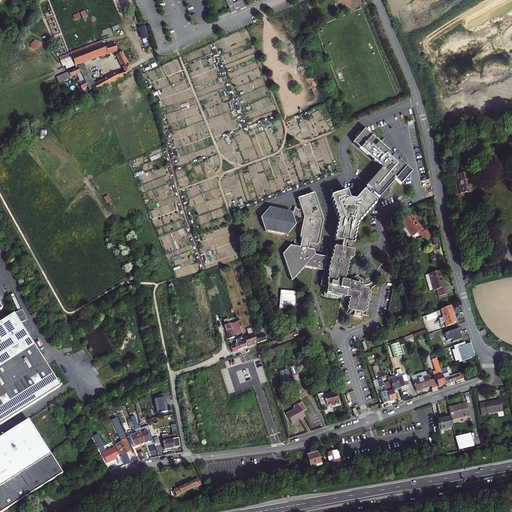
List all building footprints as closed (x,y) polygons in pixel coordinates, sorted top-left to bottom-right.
[(231,0),(225,0),(231,14),(236,12),(235,9),(237,9),(240,8),(241,10),(245,8),(242,0),(236,0),(237,2),(233,4),(231,0)] [(143,40),(150,38),(146,25),(139,28),(143,40)] [(115,73),(94,86),(83,63),(106,54),(107,56),(117,52),(114,44),(104,48),(103,45),(67,60),(64,61),(66,67),(73,64),(74,67),(76,67),(77,70),(68,74),(70,79),(76,76),(80,85),(77,86),(80,92),(81,92),(86,90),(88,93),(89,97),(96,92),(97,93),(125,75),(124,72),(122,72),(115,73)] [(122,52),(115,55),(121,68),(127,65),(127,64),(130,63),(128,58),(125,59),(122,52)] [(328,259),(317,257),(315,252),(308,251),(309,245),(317,247),(319,245),(324,222),(315,195),(298,200),(302,211),(292,214),(270,209),(261,220),(266,232),(287,237),(297,227),(295,221),(301,219),(303,225),(300,238),(303,239),(300,249),(290,247),(282,256),(292,283),(305,268),(314,270),(323,272),(320,286),(326,288),(324,296),(337,298),(341,299),(340,304),(342,304),(344,305),(345,300),(349,301),(346,312),(354,314),(353,319),(361,320),(361,316),(364,316),(368,292),(360,290),(361,287),(344,284),(345,279),(349,261),(352,261),(354,253),(345,251),(346,245),(353,246),(358,224),(377,202),(370,197),(374,192),(380,197),(395,179),(401,183),(407,175),(411,169),(362,129),(351,143),(381,168),(366,186),(367,187),(363,191),(355,201),(350,200),(347,192),(330,198),(338,222),(334,242),(342,244),(341,250),(334,249),(331,260),(328,259)] [(466,170),(469,169),(467,161),(459,163),(461,170),(455,172),(458,183),(459,191),(466,190),(466,191),(468,190),(470,189),(466,170)] [(417,234),(423,242),(429,237),(424,231),(423,232),(418,226),(411,217),(410,218),(409,216),(399,224),(411,238),(417,234)] [(444,278),(442,270),(426,274),(430,291),(433,290),(436,299),(447,296),(444,283),(443,278),(444,278)] [(351,280),(345,279),(344,284),(361,287),(362,283),(362,281),(357,278),(356,278),(355,279),(351,280)] [(281,290),(281,308),(296,308),(297,291),(281,290)] [(451,324),(455,322),(454,320),(451,311),(449,307),(440,311),(442,317),(439,318),(441,324),(444,323),(446,328),(452,326),(451,324)] [(14,314),(0,322),(0,423),(58,388),(21,329),(23,327),(22,325),(20,326),(19,324),(27,321),(23,311),(14,314)] [(237,322),(230,324),(224,327),(226,334),(228,340),(230,339),(234,338),(236,337),(235,335),(234,336),(234,335),(241,333),(240,330),(239,327),(237,322)] [(243,339),(246,347),(257,344),(267,341),(263,331),(259,333),(256,325),(240,330),(241,333),(242,335),(243,339)] [(458,329),(443,334),(446,341),(450,340),(451,343),(460,339),(459,336),(458,333),(460,333),(458,329)] [(232,352),(246,347),(243,339),(242,335),(236,337),(234,338),(230,339),(230,342),(236,340),(238,345),(231,348),(231,350),(232,352)] [(414,335),(399,341),(401,346),(406,344),(405,342),(415,338),(414,335)] [(457,360),(458,364),(473,359),(471,352),(469,346),(468,344),(464,346),(463,342),(452,347),(453,350),(450,351),(454,361),(457,360)] [(403,356),(399,344),(390,347),(395,359),(403,356)] [(444,386),(440,375),(441,374),(439,369),(437,362),(436,359),(432,360),(437,376),(434,377),(435,380),(429,382),(430,385),(431,390),(439,387),(444,386)] [(287,371),(283,363),(279,365),(283,373),(287,371)] [(294,376),(299,374),(295,365),(291,367),(294,376)] [(439,369),(441,374),(445,385),(458,380),(464,378),(462,373),(448,378),(447,373),(445,367),(439,369)] [(276,368),(269,371),(274,381),(281,378),(276,368)] [(430,385),(429,382),(427,377),(426,372),(411,377),(416,392),(425,389),(424,387),(427,386),(430,385)] [(385,377),(388,386),(385,387),(390,403),(393,402),(396,401),(395,395),(390,381),(388,376),(385,377)] [(398,394),(401,393),(398,383),(396,379),(390,381),(395,395),(398,394)] [(407,391),(410,390),(407,380),(405,380),(398,383),(401,393),(407,391)] [(387,404),(390,403),(385,387),(383,383),(380,384),(382,390),(380,391),(384,405),(387,404)] [(323,395),(322,392),(316,395),(321,407),(329,403),(332,403),(332,404),(339,402),(335,390),(323,395)] [(164,403),(163,395),(160,395),(155,397),(156,400),(154,401),(157,414),(166,412),(164,403)] [(469,412),(466,400),(459,402),(447,405),(450,414),(450,417),(469,412)] [(501,400),(492,402),(492,400),(490,400),(479,402),(481,414),(503,410),(501,400)] [(303,419),(305,418),(301,412),(297,405),(296,404),(290,407),(293,411),(286,415),(292,425),(303,419)] [(442,416),(436,418),(438,427),(452,424),(450,417),(450,414),(442,416)] [(25,421),(0,435),(0,511),(1,511),(58,475),(25,421)] [(143,444),(139,433),(138,429),(136,430),(134,424),(131,425),(138,445),(141,444),(143,444)] [(135,446),(138,445),(131,425),(128,426),(132,435),(128,437),(132,447),(135,446)] [(148,442),(151,441),(146,427),(138,429),(139,433),(143,444),(148,442)] [(170,449),(178,447),(174,430),(170,431),(171,435),(161,437),(163,450),(170,449)] [(473,444),(470,432),(455,435),(457,445),(458,447),(473,444)] [(114,445),(117,443),(115,439),(114,440),(111,435),(108,437),(111,442),(112,441),(114,445)] [(125,454),(130,451),(123,440),(117,443),(114,445),(120,457),(125,454)] [(101,450),(105,448),(102,443),(95,446),(100,456),(101,455),(106,464),(112,461),(118,458),(112,449),(103,454),(101,450)] [(341,465),(336,449),(331,451),(326,453),(331,468),(341,465)] [(322,465),(318,451),(312,453),(306,454),(310,468),(322,465)] [(179,486),(177,487),(179,490),(180,490),(181,491),(197,484),(197,483),(201,481),(199,477),(195,479),(185,483),(179,486)]
